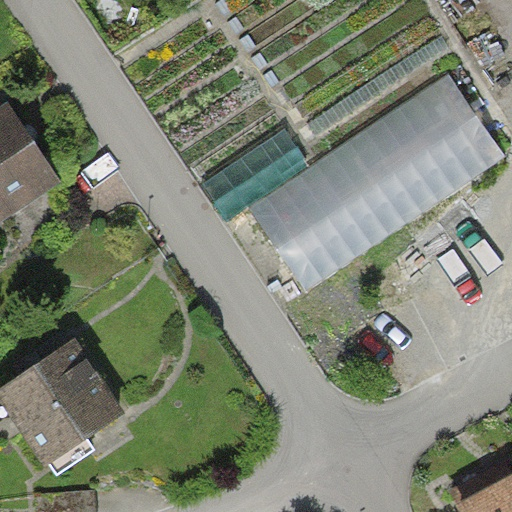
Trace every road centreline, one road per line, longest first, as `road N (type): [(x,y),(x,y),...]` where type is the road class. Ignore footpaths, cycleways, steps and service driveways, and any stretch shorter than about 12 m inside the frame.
road 1 (residential): [(343,460),(43,0)]
road 2 (residential): [(343,460),(511,369)]
road 3 (unclassified): [(343,460),(229,511)]
